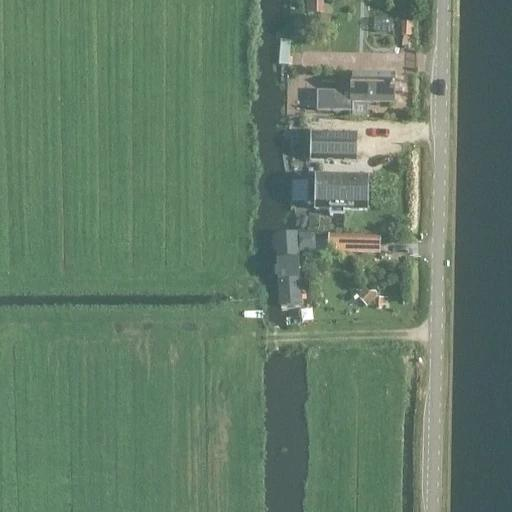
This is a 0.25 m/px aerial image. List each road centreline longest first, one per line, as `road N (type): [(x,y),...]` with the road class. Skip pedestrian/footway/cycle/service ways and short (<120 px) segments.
road 1 (unclassified): [(430,511),(441,0)]
road 2 (track): [(253,339),(434,334)]
